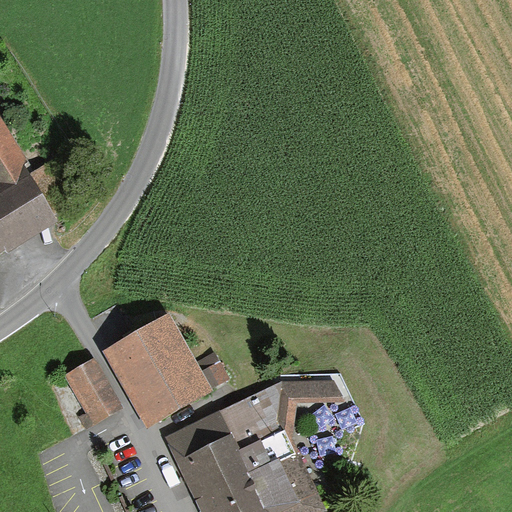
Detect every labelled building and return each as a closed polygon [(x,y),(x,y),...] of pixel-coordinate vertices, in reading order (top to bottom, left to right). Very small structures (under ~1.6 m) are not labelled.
[(0,251),(53,219),(0,132),(0,251)] [(171,318),(114,350),(158,428),(215,396),(213,392),(232,381),(216,353),(197,363),(171,318)] [(158,428),(114,350),(104,356),(148,434),(158,428)] [(124,411),(95,361),(65,378),(94,428),(124,411)] [(327,511),(293,441),(295,402),(345,405),(335,383),(282,384),(164,440),(197,511),(327,511)]
